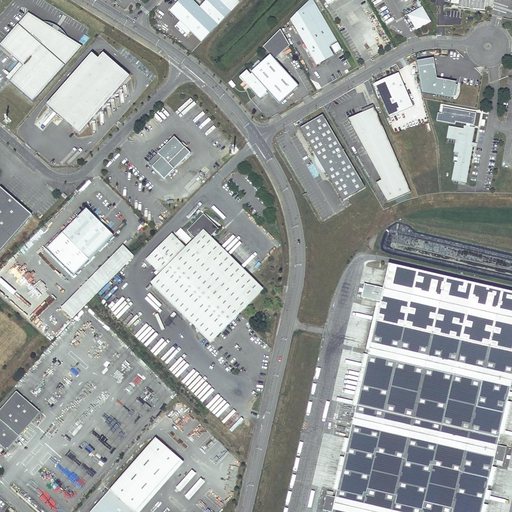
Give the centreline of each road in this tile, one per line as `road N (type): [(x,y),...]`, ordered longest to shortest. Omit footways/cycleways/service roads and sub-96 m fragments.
road 1 (tertiary): [(246,511),(300,260),(293,206),(259,138)]
road 2 (unclassified): [(259,138),(402,51),(475,44)]
road 3 (unclassified): [(165,90),(73,177),(49,174),(0,131)]
